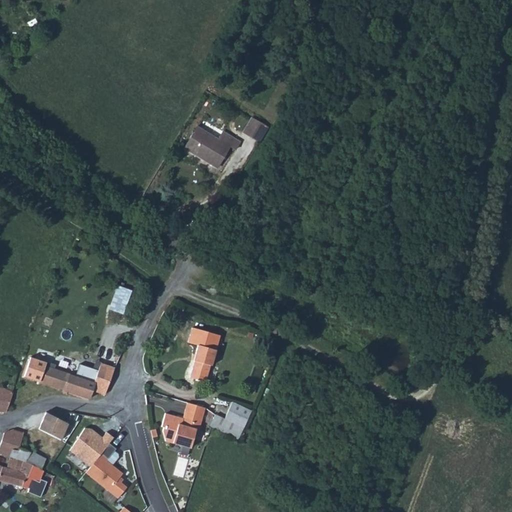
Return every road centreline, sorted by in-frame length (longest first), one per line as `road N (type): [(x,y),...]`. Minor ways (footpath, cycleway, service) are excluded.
road 1 (track): [(335,365),(172,287)]
road 2 (unclassified): [(129,409),(150,324),(183,267)]
road 3 (unclassified): [(0,419),(60,404),(129,409)]
